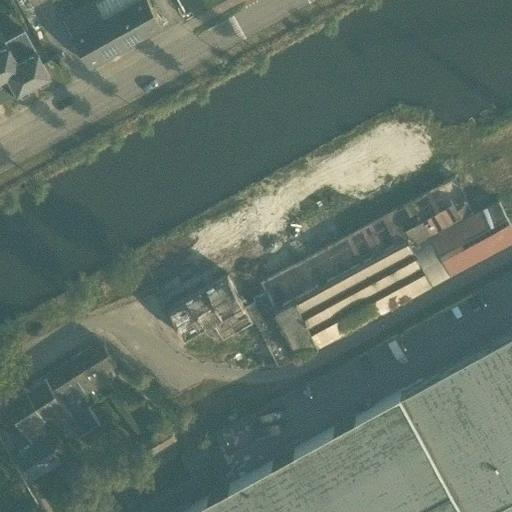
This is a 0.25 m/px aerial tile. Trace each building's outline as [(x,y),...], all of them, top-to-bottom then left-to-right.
[(99,0),(97,1),(106,18),(122,48),(163,25),(148,0),(137,0),(130,4),(128,0),(99,0)] [(73,36),(89,66),(122,48),(106,18),(73,36)] [(0,66),(0,68),(16,96),(19,94),(19,95),(22,95),(26,93),(27,90),(38,83),(39,84),(42,84),(45,83),(46,80),(46,79),(49,77),(34,49),(15,60),(0,33),(0,66)] [(223,338),(255,320),(263,335),(249,342),(250,345),(247,347),(256,364),(262,364),(281,364),(291,359),(267,313),(264,315),(254,295),(253,296),(257,304),(246,310),(228,274),(168,307),(186,339),(215,323),(223,338)] [(177,511),(481,511),(511,495),(511,330),(422,380),(421,378),(177,511)] [(71,359),(91,389),(112,376),(106,367),(116,361),(104,343),(94,350),(91,346),(71,359)] [(91,389),(71,359),(46,374),(60,396),(73,416),(83,410),(86,415),(92,412),(88,405),(82,409),(76,399),(91,389)] [(46,374),(27,386),(46,416),(53,412),(60,424),(61,424),(66,432),(79,424),(83,431),(98,422),(92,412),(86,415),(83,410),(73,416),(60,396),(46,374)] [(46,416),(27,386),(7,399),(39,450),(51,442),(38,421),(46,416)] [(177,438),(169,424),(145,439),(153,453),(177,438)] [(195,443),(185,448),(194,470),(215,461),(208,445),(198,449),(195,443)] [(114,472),(96,480),(107,505),(125,496),(114,472)]
